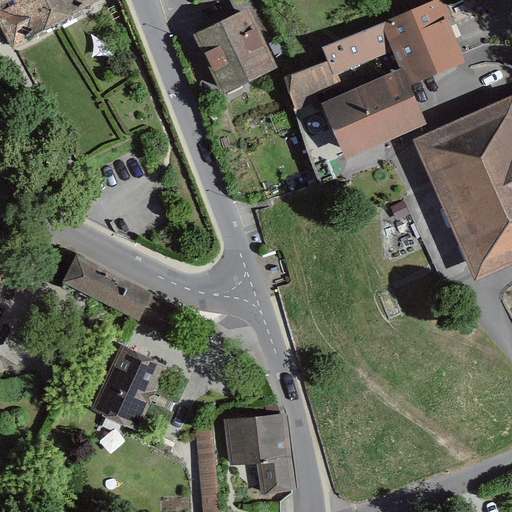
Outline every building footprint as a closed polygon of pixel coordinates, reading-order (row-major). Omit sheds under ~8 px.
[(0,0),(0,22),(12,47),(98,3),(96,0),(0,0)] [(469,65),(445,0),(327,44),(332,57),(285,75),(298,110),(327,99),(347,153),(429,122),(415,85),(469,65)] [(252,10),(198,35),(226,95),(280,70),(252,10)] [(511,96),(419,138),(481,274),(511,260),(511,96)] [(184,308),(79,254),(65,282),(169,336),(184,308)] [(0,287),(12,262),(0,256),(0,287)] [(124,342),(94,407),(139,428),(169,362),(124,342)] [(288,415),(226,421),(231,470),(259,467),(262,498),(296,495),(288,415)]
